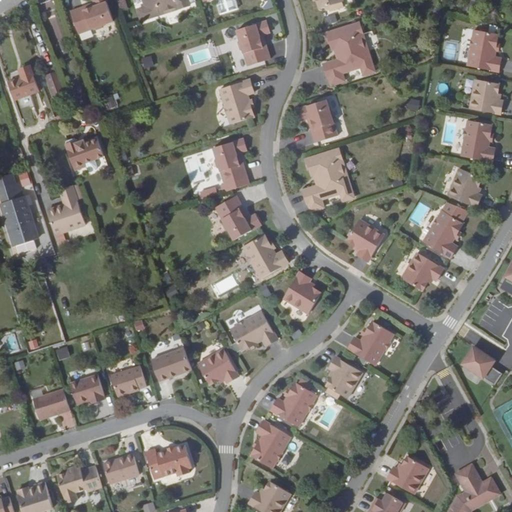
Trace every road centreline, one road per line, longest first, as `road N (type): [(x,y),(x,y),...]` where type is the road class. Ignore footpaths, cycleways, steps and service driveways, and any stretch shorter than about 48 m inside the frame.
road 1 (residential): [(359,288),(305,245),(278,206),(267,148),(294,57),(283,0)]
road 2 (residential): [(0,463),(172,411),(231,433)]
road 3 (residential): [(440,339),(341,511)]
road 4 (residential): [(231,433),(257,387),(321,338),(359,288)]
road 5 (residential): [(511,222),(440,339)]
road 6 (unknown): [(43,191),(17,139),(0,72)]
